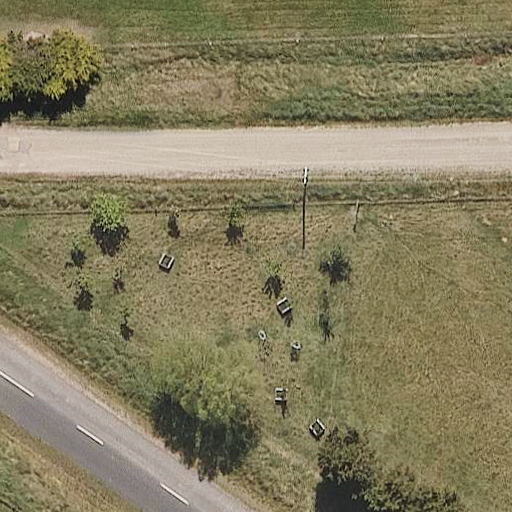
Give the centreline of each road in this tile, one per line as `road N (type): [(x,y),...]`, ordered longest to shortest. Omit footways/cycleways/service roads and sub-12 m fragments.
road 1 (unclassified): [(0,150),(511,141)]
road 2 (unclassified): [(0,371),(199,511)]
